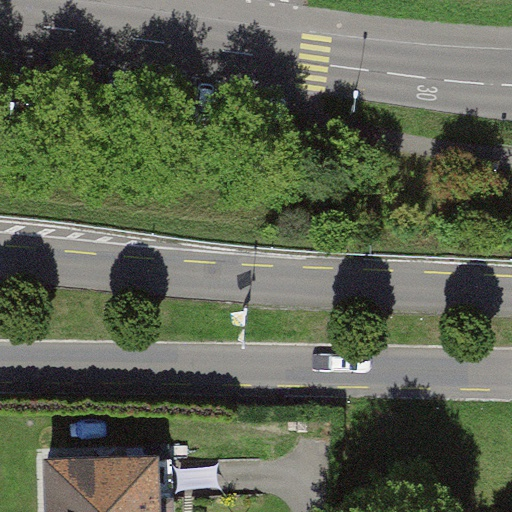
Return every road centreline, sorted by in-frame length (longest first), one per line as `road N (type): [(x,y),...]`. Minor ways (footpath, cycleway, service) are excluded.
road 1 (unclassified): [(511,83),(0,29)]
road 2 (primary): [(511,295),(0,263)]
road 3 (primary): [(0,365),(511,369)]
